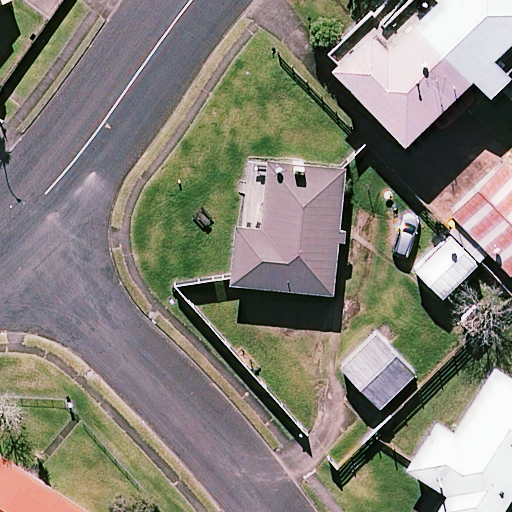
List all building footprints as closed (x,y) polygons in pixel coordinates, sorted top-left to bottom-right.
[(442,97),(468,72),(499,105),(511,93),(511,69),(509,66),(511,63),(511,0),(370,0),(321,46),(330,56),(325,60),(399,137),(442,97)] [(399,137),(378,157),(452,234),(414,270),(439,296),(479,258),(511,292),(511,291),(511,171),(442,97),(399,137)] [(342,166),(265,158),(258,226),(233,223),(227,280),(329,291),(342,166)] [(413,371),(374,332),(339,366),(378,405),(413,371)] [(495,511),(511,485),(511,377),(492,365),(451,430),(434,419),(405,465),(446,491),(436,508),(442,511),(495,511)] [(90,511),(0,453),(0,511),(90,511)]
